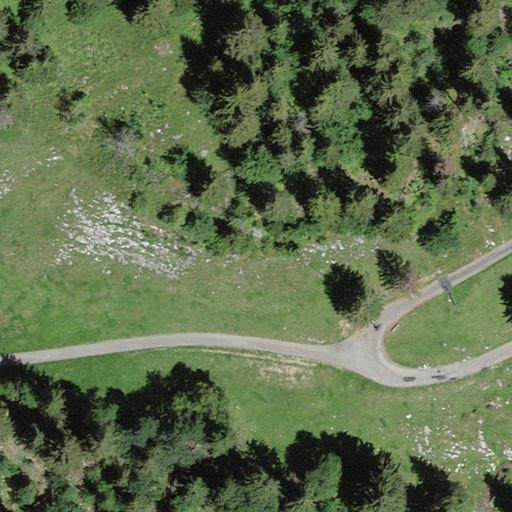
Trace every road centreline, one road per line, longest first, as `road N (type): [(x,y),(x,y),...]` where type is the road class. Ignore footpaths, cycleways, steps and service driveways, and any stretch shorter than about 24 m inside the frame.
road 1 (track): [(364,354),(188,339),(0,360)]
road 2 (unclassified): [(511,244),(378,322),(362,345),(379,370),(412,378),(511,349)]
